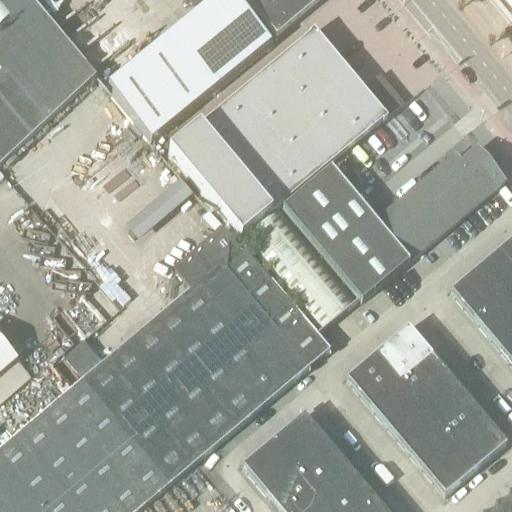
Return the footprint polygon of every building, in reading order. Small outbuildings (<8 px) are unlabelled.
[(26,0),(0,0),(0,129),(20,151),(94,81),(26,0)] [(254,0),(246,7),(275,41),(323,0),(254,0)] [(511,0),(487,0),(511,29),(511,0)] [(311,36),(167,156),(239,243),(381,126),(385,123),(385,122),(382,119),(382,120),(359,93),(348,80),(349,80),(348,79),(314,39),(315,38),(312,35),(311,36)] [(148,147),(218,90),(217,89),(179,43),(110,99),(148,147)] [(0,168),(20,151),(0,129),(0,168)] [(503,186),(491,172),(475,152),(459,166),(453,159),(379,221),(374,225),(330,173),(282,213),(360,306),(503,186)] [(181,185),(124,226),(136,242),(193,200),(181,185)] [(239,246),(317,339),(356,305),(279,213),(239,246)] [(189,293),(235,255),(220,236),(174,275),(189,293)] [(511,242),(480,270),(499,293),(511,282),(511,242)] [(240,251),(0,453),(0,511),(142,511),(328,355),(240,251)] [(480,270),(449,296),(472,324),(503,298),(499,293),(480,270)] [(511,282),(499,293),(503,298),(511,308),(511,282)] [(511,308),(503,298),(472,324),(485,339),(511,316),(511,308)] [(511,316),(485,339),(498,354),(511,342),(511,316)] [(406,331),(375,357),(399,385),(430,359),(406,331)] [(511,342),(498,354),(511,370),(511,368),(511,342)] [(76,376),(97,361),(85,343),(63,358),(76,376)] [(0,407),(29,382),(22,374),(22,375),(14,366),(15,365),(0,348),(0,407)] [(375,357),(345,383),(368,411),(399,385),(375,357)] [(430,359),(399,385),(412,400),(442,375),(430,359)] [(442,375),(412,400),(424,416),(455,390),(442,375)] [(399,385),(368,411),(381,426),(412,400),(399,385)] [(455,390),(424,416),(437,431),(468,405),(455,390)] [(412,400),(381,426),(394,441),(424,416),(412,400)] [(468,405),(437,431),(450,447),(481,421),(468,405)] [(424,416),(394,441),(407,457),(437,431),(424,416)] [(295,473),(325,447),(302,419),(271,445),(295,473)] [(481,421),(450,447),(474,475),(505,449),(481,421)] [(437,431),(407,457),(419,472),(450,447),(437,431)] [(241,470),(264,498),(295,473),(271,445),(241,470)] [(295,473),(321,504),(351,478),(325,447),(295,473)] [(450,447),(419,472),(444,501),(474,475),(450,447)] [(275,511),(310,511),(321,504),(295,473),(264,498),(265,499),(275,511)] [(327,511),(373,511),(377,509),(364,493),(351,478),(321,504),(327,511)] [(510,511),(509,503),(494,508),(494,511),(510,511)]
